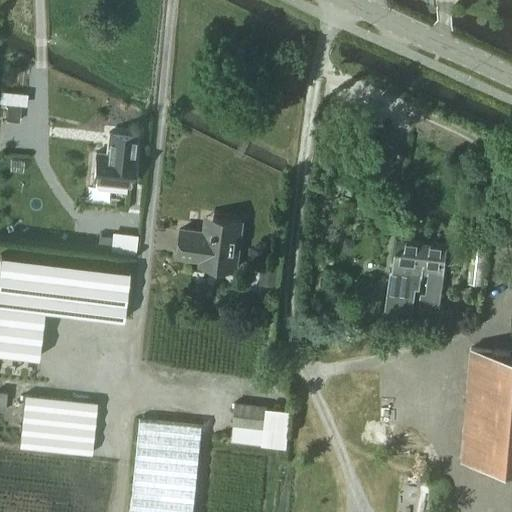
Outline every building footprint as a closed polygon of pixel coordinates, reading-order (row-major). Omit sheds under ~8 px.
[(19,104),(7,102),(5,119),(17,120),(19,104)] [(92,179),(130,183),(133,156),(95,152),(92,179)] [(199,264),(235,268),(241,221),(205,216),(203,231),(181,228),(177,256),(200,259),(199,264)] [(389,276),(384,312),(411,315),(415,287),(419,288),(420,282),(422,272),(423,272),(427,242),(422,241),(422,242),(397,238),(391,277),(389,276)] [(343,249),(348,250),(353,247),(354,241),(345,239),(343,249)] [(420,292),(417,316),(442,319),(443,310),(438,310),(443,275),(444,261),(452,262),(455,260),(456,251),(454,248),(446,247),(446,245),(431,243),(427,242),(423,272),(428,273),(425,292),(420,292)] [(473,247),(469,283),(483,285),(487,249),(473,247)] [(0,254),(0,352),(37,357),(37,356),(43,309),(119,319),(122,319),(128,270),(124,269),(0,254)] [(275,284),(277,264),(262,263),(260,282),(275,284)] [(462,458),(511,461),(511,350),(471,347),(462,458)] [(96,402),(24,394),(19,446),(91,453),(96,402)] [(236,402),(232,438),(286,445),(290,408),(236,402)] [(192,511),(202,424),(138,418),(128,511),(192,511)]
